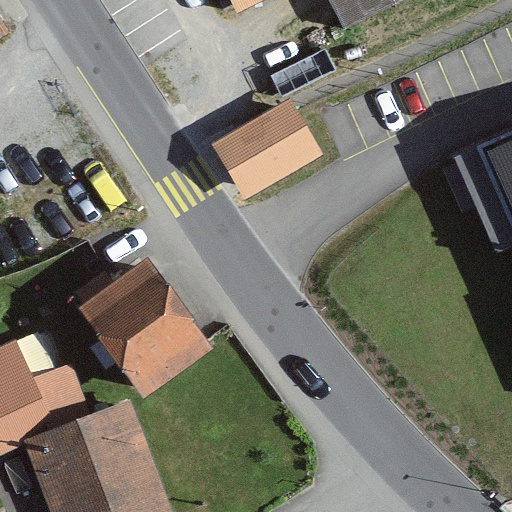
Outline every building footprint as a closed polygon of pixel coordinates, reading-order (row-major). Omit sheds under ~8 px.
[(410,0),(233,0),(239,12),(264,0),(331,0),(346,31),(410,0)] [(0,16),(0,35),(9,30),(0,16)] [(291,113),(218,155),(243,200),(317,158),(291,113)] [(511,127),(479,140),(511,221),(511,127)] [(141,254),(67,303),(131,398),(204,349),(141,254)] [(16,423),(42,413),(14,337),(0,341),(0,455),(25,446),(16,423)] [(42,413),(16,423),(25,446),(46,511),(158,511),(119,391),(42,413)]
